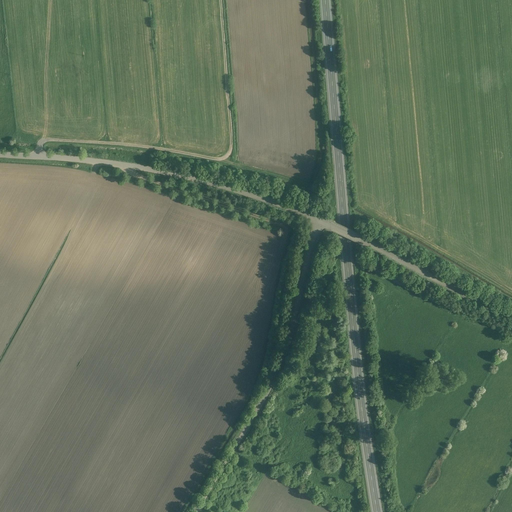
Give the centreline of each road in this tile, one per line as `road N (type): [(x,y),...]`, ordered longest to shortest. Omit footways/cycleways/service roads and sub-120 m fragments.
road 1 (primary): [(377,511),(325,0)]
road 2 (unclassified): [(319,219),(188,177),(0,155)]
road 3 (residential): [(319,219),(280,362),(196,511)]
road 4 (track): [(36,156),(49,139),(129,145),(293,180)]
road 5 (unclassified): [(511,316),(319,219)]
road 6 (track): [(125,165),(287,228)]
road 7 (track): [(221,161),(231,151),(221,0)]
road 8 (track): [(511,290),(403,227)]
